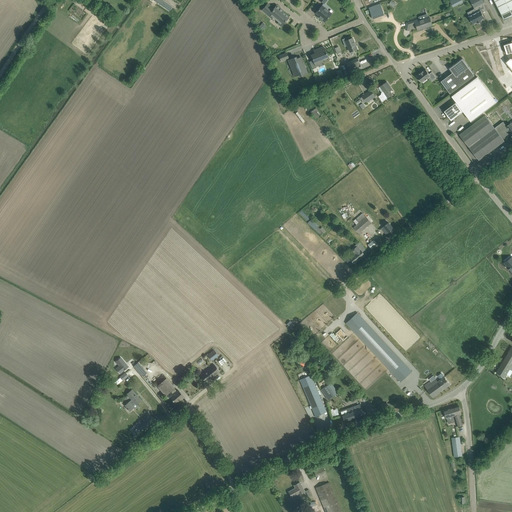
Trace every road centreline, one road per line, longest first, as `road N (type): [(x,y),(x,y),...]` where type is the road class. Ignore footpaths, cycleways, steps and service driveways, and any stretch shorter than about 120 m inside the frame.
road 1 (unclassified): [(191,511),(305,446),(460,390)]
road 2 (unclassified): [(362,313),(347,294),(350,279),(478,179)]
road 3 (unclassified): [(478,179),(396,67)]
road 4 (unclassified): [(473,511),(460,390)]
road 5 (unclassified): [(396,67),(511,30)]
